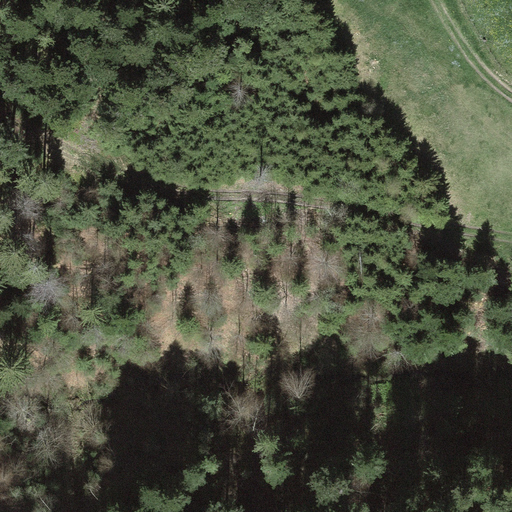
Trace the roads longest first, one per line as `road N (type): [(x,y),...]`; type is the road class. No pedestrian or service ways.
road 1 (track): [(511,241),(141,182),(0,121)]
road 2 (track): [(511,94),(486,79),(436,0)]
